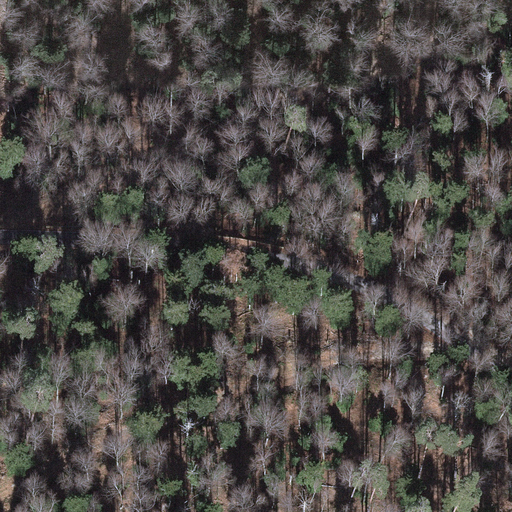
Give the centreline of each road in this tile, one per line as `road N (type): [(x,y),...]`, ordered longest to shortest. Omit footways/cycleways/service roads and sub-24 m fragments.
road 1 (track): [(0,229),(159,167),(369,66),(511,15)]
road 2 (unclassified): [(0,233),(158,240),(315,266),(422,314),(511,378)]
road 3 (track): [(0,493),(168,414),(311,364),(391,352),(483,354)]
